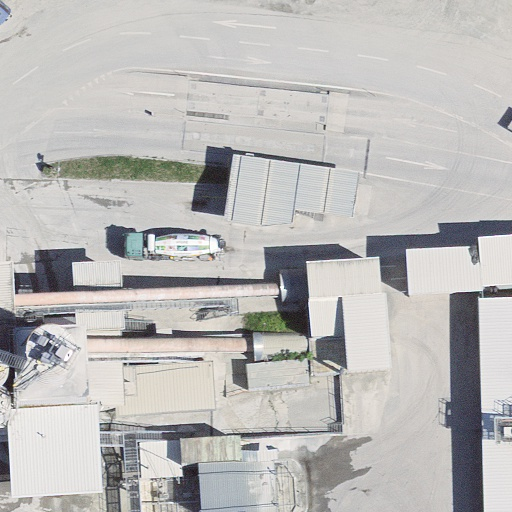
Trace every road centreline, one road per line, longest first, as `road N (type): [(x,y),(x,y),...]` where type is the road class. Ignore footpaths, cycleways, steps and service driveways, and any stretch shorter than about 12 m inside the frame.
road 1 (track): [(16,152),(30,95),(53,72),(128,48),(254,50),(511,82)]
road 2 (track): [(0,153),(270,147),(511,179)]
road 3 (track): [(16,152),(24,183),(66,197),(208,211),(381,212),(422,200),(442,170)]
road 4 (track): [(458,511),(447,331)]
